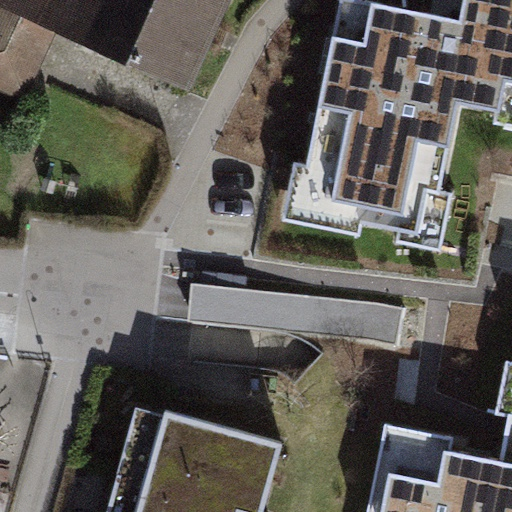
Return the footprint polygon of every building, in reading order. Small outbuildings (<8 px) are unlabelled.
[(227,0),(0,0),(0,81),(25,93),(58,22),(189,83),(227,0)] [(291,161),(280,217),(436,249),(448,192),(436,189),(455,99),(489,106),(486,120),(511,125),(511,0),(455,0),(453,13),(390,0),(335,0),(302,163),(291,161)] [(192,316),(405,344),(411,305),(198,276),(192,316)] [(363,511),(511,511),(511,361),(506,361),(496,409),(507,412),(498,459),(446,449),(448,436),(382,423),(363,511)] [(268,511),(286,444),(139,405),(108,511),(268,511)]
